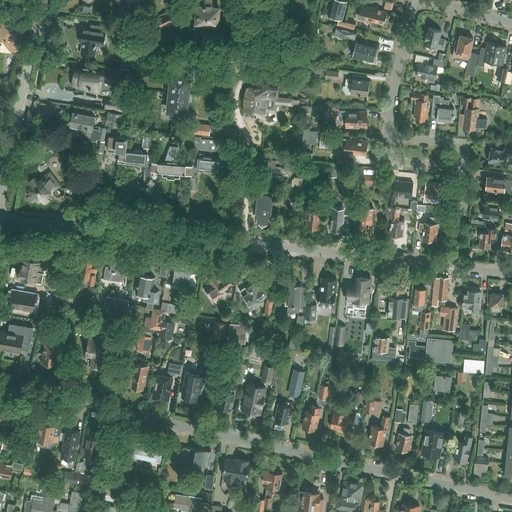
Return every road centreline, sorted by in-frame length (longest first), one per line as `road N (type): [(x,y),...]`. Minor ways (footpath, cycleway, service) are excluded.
road 1 (residential): [(511,501),(123,413)]
road 2 (residential): [(265,0),(258,67),(237,91),(249,152),(243,242)]
road 3 (residential): [(243,242),(0,219)]
road 4 (residential): [(457,267),(243,242)]
road 5 (unclassified): [(0,198),(42,0)]
road 6 (residential): [(392,135),(396,66),(413,0)]
road 7 (residential): [(123,413),(0,381)]
road 8 (residential): [(154,511),(147,491),(112,474),(123,413)]
